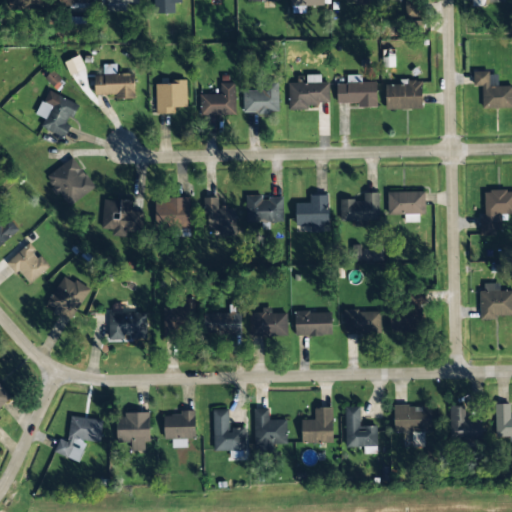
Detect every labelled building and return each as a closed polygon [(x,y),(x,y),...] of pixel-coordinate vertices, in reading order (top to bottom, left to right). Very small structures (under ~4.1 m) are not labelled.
[(45,9),(45,0),(3,0),(3,9),(45,9)] [(153,0),(153,14),(175,14),(175,2),(184,2),(184,0),(153,0)] [(406,0),(406,17),(418,17),(418,0),(406,0)] [(489,71),(473,72),(473,87),(481,87),(481,109),(511,108),(511,86),(489,86),(489,71)] [(135,74),(94,74),(94,97),(135,97),(135,74)] [(156,112),(186,111),(186,82),(155,83),(156,112)] [(278,113),(278,82),(261,82),(261,91),(242,91),(242,113),(278,113)] [(336,82),(336,107),(376,107),(376,82),(336,82)] [(235,83),(220,83),(220,94),(200,94),(200,115),(235,115),(235,83)] [(288,108),(329,108),(329,83),(288,83),(288,108)] [(423,83),(385,83),(385,109),(423,109),(423,83)] [(80,111),(60,94),(39,121),(59,137),(80,111)] [(95,186),(72,157),(45,178),(69,207),(95,186)] [(511,213),(511,190),(482,190),(482,234),(500,234),(500,213),(511,213)] [(425,191),(387,191),(387,214),(425,214),(425,191)] [(340,199),(340,221),(379,221),(379,193),(363,193),(363,199),(340,199)] [(311,232),(329,232),(329,194),(309,194),(309,202),(295,202),(295,226),(311,226),(311,232)] [(245,196),(245,222),(280,222),(280,196),(245,196)] [(155,228),(191,227),(190,197),(155,198),(155,228)] [(217,197),(204,197),(205,230),(236,229),(235,208),(217,209),(217,197)] [(111,233),(136,235),(139,202),(103,199),(101,229),(112,230),(111,233)] [(0,247),(15,232),(0,217),(0,247)] [(8,265),(31,285),(49,262),(25,243),(8,265)] [(69,319),(89,290),(66,274),(46,304),(69,319)] [(511,290),(480,290),(480,317),(511,317),(511,290)] [(390,331),(423,331),(423,294),(410,294),(410,308),(390,308),(390,331)] [(178,307),(163,307),(163,336),(194,336),(194,296),(178,296),(178,307)] [(380,310),(343,310),(343,334),(380,334),(380,310)] [(295,335),(332,335),(332,311),(295,311),(295,335)] [(108,338),(146,338),(146,313),(108,313),(108,338)] [(242,313),(204,313),(204,334),(242,334),(242,313)] [(248,336),(286,336),(286,313),(248,313),(248,336)] [(0,407),(11,396),(0,385),(0,407)] [(511,413),(509,413),(509,404),(495,404),(495,435),(511,435),(511,413)] [(432,406),(394,405),(393,432),(412,432),(411,445),(418,446),(419,433),(431,433),(432,406)] [(482,441),(482,420),(464,419),(464,405),(449,405),(449,441),(482,441)] [(302,443),(333,443),(333,407),(314,407),(314,420),(302,420),(302,443)] [(376,426),(359,426),(359,407),(345,407),(345,446),(376,446),(376,426)] [(228,409),(213,409),(213,449),(244,449),(244,429),(228,429),(228,409)] [(286,420),(268,420),(268,409),(254,409),(255,452),(273,452),(273,444),(286,444),(286,420)] [(149,412),(117,412),(117,443),(130,443),(130,450),(149,450),(149,412)] [(164,412),(164,438),(195,438),(195,412),(164,412)] [(102,420),(71,416),(67,440),(58,439),(55,456),(79,459),(82,440),(99,442),(102,420)]
